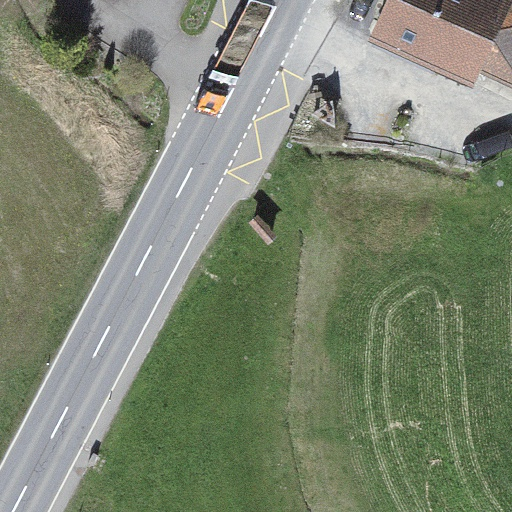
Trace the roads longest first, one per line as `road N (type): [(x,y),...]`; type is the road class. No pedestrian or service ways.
road 1 (secondary): [(11,511),(280,0)]
road 2 (unknown): [(252,53),(403,77),(511,114)]
